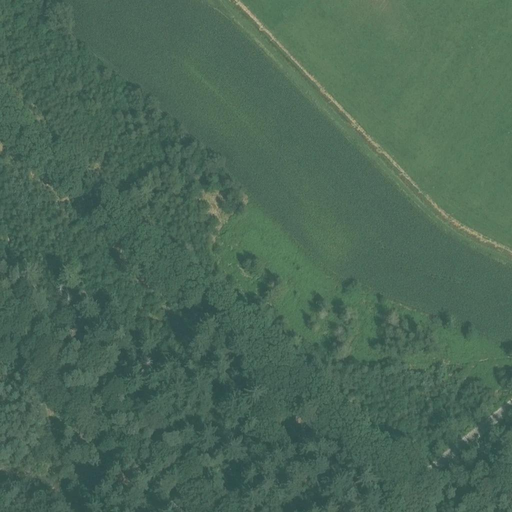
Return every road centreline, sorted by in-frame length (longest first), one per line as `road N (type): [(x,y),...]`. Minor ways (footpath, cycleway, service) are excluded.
road 1 (tertiary): [(184,511),(0,323)]
road 2 (unclassified): [(403,511),(426,472),(511,404)]
